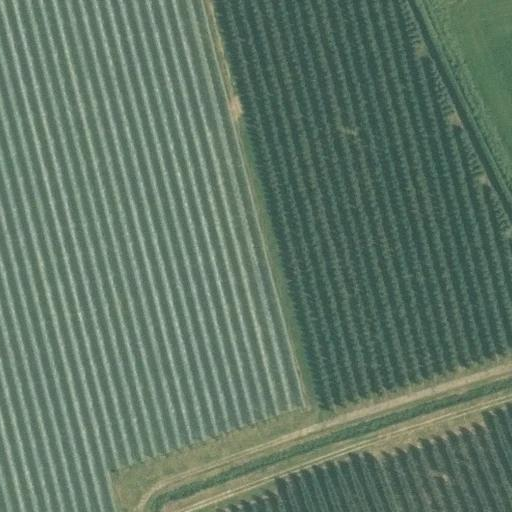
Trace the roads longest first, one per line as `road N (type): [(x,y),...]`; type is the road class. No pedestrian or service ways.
road 1 (track): [(138,511),(153,487),(183,475),(511,364)]
road 2 (track): [(183,511),(511,396)]
